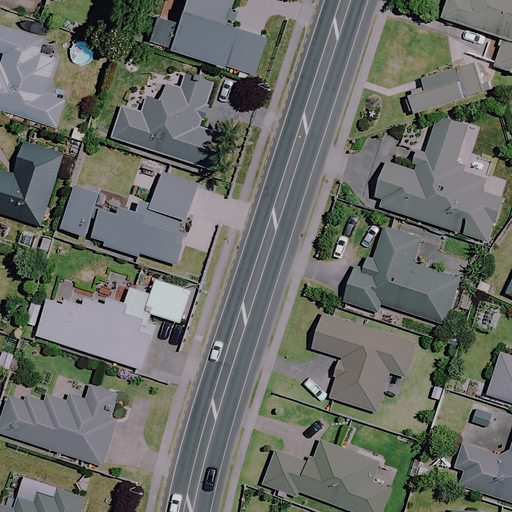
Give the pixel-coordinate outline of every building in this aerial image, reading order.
[(232,0),(183,0),(178,20),(156,14),(147,42),(251,73),(263,34),(225,23),(232,0)] [(511,0),(447,0),(441,19),(502,40),(492,68),(511,74),(511,0)] [(0,109),(54,127),(63,99),(43,93),(54,60),(36,54),(41,38),(0,25),(0,109)] [(411,115),(482,94),(492,91),(488,77),(478,80),(473,65),(417,81),(419,87),(404,92),(411,115)] [(214,83),(184,73),(179,89),(166,85),(161,102),(145,97),(140,113),(121,107),(111,139),(221,174),(233,138),(200,128),(214,83)] [(440,117),(427,157),(412,152),(407,168),(385,161),(374,193),(384,196),(380,208),(488,243),(507,183),(456,166),(468,127),(440,117)] [(0,214),(38,226),(60,155),(22,142),(12,174),(0,170),(0,214)] [(102,246),(138,257),(139,254),(176,266),(187,231),(184,230),(197,184),(159,173),(148,211),(106,197),(75,187),(61,230),(92,239),(91,242),(102,246)] [(367,257),(362,271),(353,268),(342,301),(378,313),(380,305),(443,326),(460,279),(412,263),(420,240),(383,227),(373,259),(367,257)] [(191,291),(155,279),(150,295),(133,289),(126,310),(86,297),(82,310),(48,298),(35,336),(141,371),(159,317),(180,324),(191,291)] [(308,348),(336,357),(333,367),(339,370),(330,399),(376,414),(389,374),(404,378),(415,345),(319,314),(308,348)] [(511,357),(500,354),(486,394),(511,403),(511,357)] [(117,395),(86,385),(81,400),(69,396),(67,402),(46,396),(43,404),(11,393),(0,425),(0,433),(101,467),(117,420),(106,417),(109,409),(113,410),(117,395)] [(494,441),(491,453),(461,443),(454,465),(464,469),(458,486),(511,503),(511,431),(507,446),(494,441)] [(378,463),(320,442),(312,465),(276,452),(263,485),(296,497),(298,493),(349,511),(382,511),(390,490),(370,482),(378,463)] [(0,502),(0,511),(81,511),(87,498),(52,485),(47,497),(36,493),(33,502),(28,500),(30,495),(14,489),(12,493),(6,491),(2,504),(0,502)]
